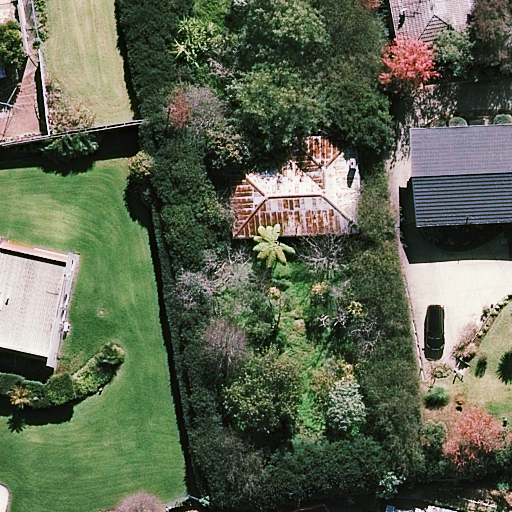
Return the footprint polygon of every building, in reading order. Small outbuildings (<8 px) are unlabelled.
[(484,53),(474,0),(389,0),(402,68),(484,53)] [(511,222),(511,128),(414,133),(419,226),(511,222)] [(353,139),(292,140),(292,163),(232,165),(234,238),(356,235),(353,139)] [(89,245),(0,225),(0,328),(67,343),(89,245)] [(400,511),(397,484),(283,499),(284,511),(400,511)]
